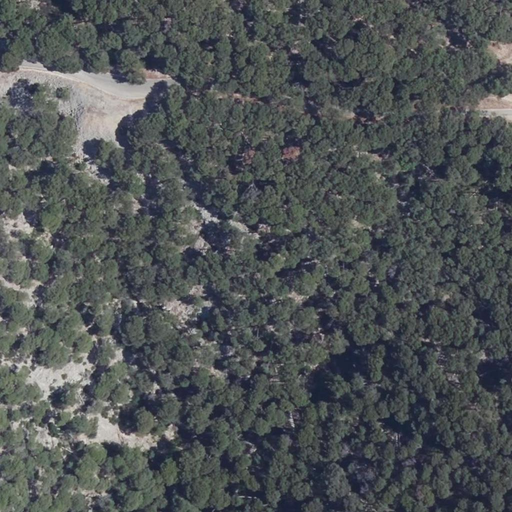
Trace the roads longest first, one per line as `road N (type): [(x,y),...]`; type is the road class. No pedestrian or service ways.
road 1 (unclassified): [(511,110),(363,105),(208,85),(137,89),(0,65)]
road 2 (track): [(511,102),(400,56),(321,0)]
